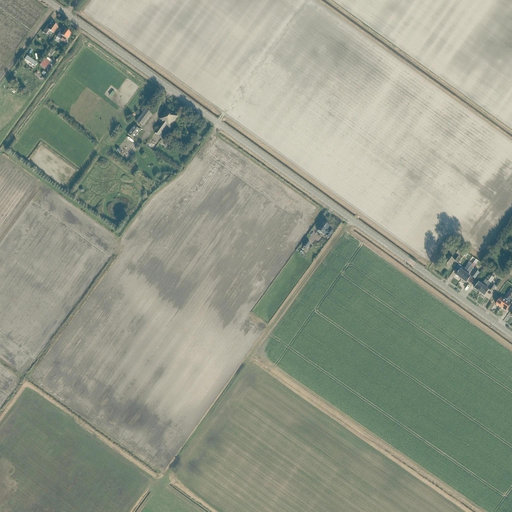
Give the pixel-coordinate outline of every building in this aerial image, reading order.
[(47,26),(42,33),(45,36),(48,31),(53,34),(57,28),(52,24),(50,27),(47,26)] [(58,34),(56,38),(60,41),(64,43),(70,34),(62,29),(58,34)] [(27,56),(24,60),(35,67),(37,64),(27,56)] [(50,63),(45,59),(40,65),(45,69),(50,63)] [(170,122),(173,124),(178,118),(167,109),(164,113),(172,119),(170,122)] [(146,110),(137,123),(143,127),(152,114),(146,110)] [(162,139),(173,124),(170,122),(172,119),(164,113),(159,120),(163,122),(162,123),(162,124),(155,134),(162,139)] [(134,126),(128,135),(134,140),(140,131),(134,126)] [(318,231),(317,232),(320,234),(321,233),(324,235),(329,238),(333,232),(330,230),(330,231),(328,230),(330,227),(324,222),(323,223),(323,222),(320,225),(321,226),(318,231)] [(459,256),(459,257),(462,259),(466,254),(463,252),(462,253),(459,250),(456,254),(459,256)] [(448,258),(442,266),(448,271),(454,262),(448,258)] [(456,277),(461,280),(470,267),(468,265),(462,273),(460,271),(456,277)] [(470,267),(461,280),(466,284),(470,278),(468,277),(473,269),(470,267)] [(475,271),(471,277),(475,280),(479,274),(475,271)] [(479,294),(488,282),(485,280),(481,286),(478,284),(474,290),(479,294)] [(490,283),(488,282),(479,294),(484,297),(488,292),(485,290),(490,283)] [(500,309),(509,297),(507,296),(503,301),(500,299),(495,305),(500,309)] [(511,299),(509,297),(500,309),(506,312),(510,306),(507,304),(511,299)]
